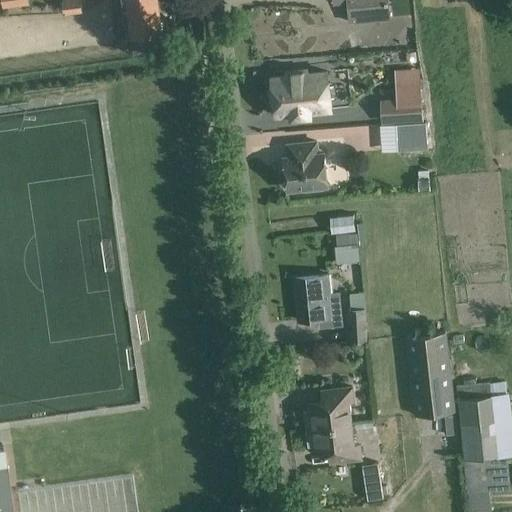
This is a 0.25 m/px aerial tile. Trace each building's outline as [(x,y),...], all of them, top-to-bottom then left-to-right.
[(81,0),(62,0),(64,14),(82,12),(81,0)] [(156,0),(125,0),(130,38),(161,34),(156,0)] [(332,0),(333,4),(348,3),(350,23),(390,19),(388,0),(332,0)] [(331,109),(327,72),(307,74),(306,70),(286,72),(286,76),(271,78),(272,88),(270,89),(269,90),(270,103),(272,105),(274,105),(275,115),(331,109)] [(422,120),(420,100),(389,102),(390,122),(422,120)] [(397,138),(427,136),(426,121),(396,124),(397,138)] [(289,157),(284,157),(285,165),(281,170),(282,178),(287,181),(288,190),(327,186),(324,153),(318,154),(317,142),(288,145),(289,157)] [(330,200),(351,197),(345,152),(332,154),(336,186),(328,187),(330,200)] [(335,244),(337,262),(361,260),(360,242),(335,244)] [(315,276),(295,278),(300,321),(319,319),(320,327),(343,325),(340,291),(332,292),(330,275),(315,276)] [(364,308),(347,309),(349,342),(367,341),(364,308)] [(418,335),(407,336),(415,401),(416,415),(445,412),(455,411),(454,401),(452,385),(446,332),(430,333),(418,335)] [(489,490),(511,488),(508,456),(511,455),(511,416),(509,392),(506,392),(505,381),(456,385),(458,397),(464,459),(463,459),(469,508),(491,506),(489,490)] [(306,429),(352,423),(349,401),(355,400),(353,387),(323,390),(324,403),(309,404),(310,410),(304,411),(306,429)] [(352,423),(306,429),(308,447),(314,446),(315,452),(330,450),(331,462),(361,458),(360,445),(355,446),(352,423)] [(0,511),(12,511),(3,445),(0,445),(0,511)] [(363,464),(366,486),(368,501),(385,499),(383,484),(382,476),(380,461),(363,464)]
